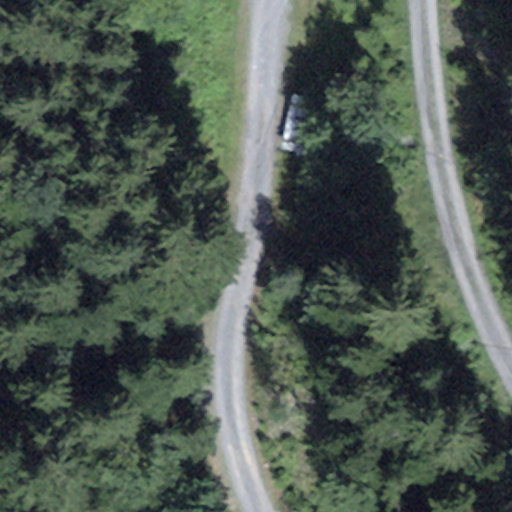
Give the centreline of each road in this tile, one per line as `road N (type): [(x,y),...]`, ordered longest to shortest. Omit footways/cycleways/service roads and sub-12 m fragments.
road 1 (track): [(254,511),(226,383),(264,0)]
road 2 (track): [(511,360),(452,215),(428,74),(427,0)]
